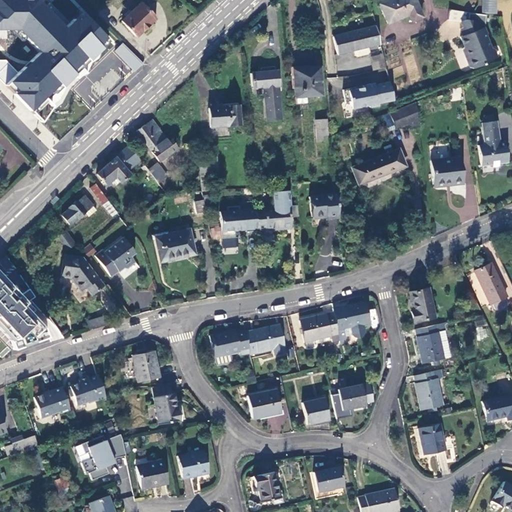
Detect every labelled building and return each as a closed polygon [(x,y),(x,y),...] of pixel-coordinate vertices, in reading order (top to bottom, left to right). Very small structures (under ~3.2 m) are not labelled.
[(44,3),(43,0),(0,0),(0,29),(16,30),(37,52),(16,71),(6,60),(0,60),(0,80),(30,113),(108,41),(80,11),(64,25),(44,3)] [(417,0),(387,0),(379,4),(388,24),(407,16),(411,22),(422,17),(415,1),(417,0)] [(495,13),(495,0),(481,0),(482,14),(495,13)] [(156,19),(141,3),(131,12),(129,10),(123,15),(125,18),(121,21),(136,37),(156,19)] [(484,28),(486,17),(449,9),(448,20),(460,22),(463,28),(460,29),(463,36),(460,37),(464,47),(468,55),(466,59),(469,67),(473,69),(484,65),(483,63),(497,58),(494,49),(490,48),(485,35),(487,35),(484,28)] [(375,27),(332,37),(337,54),(353,51),(354,56),(357,57),(367,55),(369,52),(368,47),(379,44),(375,27)] [(123,43),(115,50),(134,71),(142,63),(123,43)] [(373,71),(385,69),(383,54),(370,56),(373,71)] [(319,69),(293,71),(296,104),(306,103),(305,98),(321,96),(319,69)] [(278,72),(251,74),(252,90),(263,89),(267,122),(281,120),(278,87),(280,87),(278,72)] [(345,102),(350,101),(352,108),(367,106),(370,107),(378,106),(378,103),(394,100),(389,82),(374,85),(374,84),(363,86),(363,88),(357,89),(357,87),(343,90),(345,102)] [(409,130),(418,126),(415,102),(389,113),(395,129),(407,125),(409,130)] [(238,106),(209,108),(210,129),(211,129),(212,137),(231,135),(230,127),(240,126),(238,106)] [(327,135),(326,120),(315,120),(317,141),(322,141),(322,136),(327,135)] [(158,162),(176,149),(169,139),(167,141),(151,121),(136,132),(158,162)] [(498,164),(508,163),(505,142),(499,142),(497,122),(481,124),(484,145),(478,146),(481,167),(492,165),(493,167),(499,167),(498,164)] [(127,171),(140,160),(129,146),(97,174),(111,191),(116,187),(112,181),(115,178),(120,184),(130,175),(127,171)] [(406,167),(399,149),(351,168),(358,186),(406,167)] [(462,184),(460,157),(430,161),(432,184),(450,182),(451,186),(462,184)] [(216,158),(199,159),(202,192),(209,191),(208,179),(212,178),(212,174),(218,174),(216,158)] [(156,164),(148,171),(151,174),(159,184),(167,178),(156,164)] [(148,177),(151,174),(148,171),(144,166),(141,169),(148,177)] [(113,217),(117,214),(95,185),(91,189),(105,208),(113,217)] [(255,210),(257,232),(274,231),(274,228),(290,226),(289,207),(290,207),(289,191),(272,193),(273,207),(255,209),(255,210)] [(326,219),(340,217),(337,194),(309,197),(312,219),(325,217),(326,219)] [(92,206),(85,197),(78,202),(77,201),(68,209),(69,210),(62,215),(70,225),(85,213),(88,217),(96,211),(92,206)] [(197,214),(207,213),(204,201),(195,204),(197,214)] [(254,202),(239,204),(239,207),(239,211),(255,210),(255,209),(254,202)] [(257,232),(255,210),(239,211),(239,207),(227,208),(227,212),(220,213),(222,240),(236,239),(235,232),(243,231),(243,229),(245,228),(246,233),(257,232)] [(195,255),(189,230),(167,235),(166,233),(151,236),(152,241),(156,240),(161,263),(170,261),(170,259),(183,256),(184,258),(191,256),(195,255)] [(70,249),(76,244),(66,231),(61,236),(70,249)] [(135,253),(124,238),(104,252),(103,250),(95,256),(111,277),(118,271),(118,270),(120,268),(125,268),(135,261),(131,256),(135,253)] [(89,257),(96,250),(90,243),(82,249),(89,257)] [(103,286),(82,259),(64,256),(61,276),(71,278),(81,292),(86,288),(92,295),(103,286)] [(490,264),(474,271),(489,304),(506,297),(490,264)] [(0,331),(16,349),(51,336),(0,279),(0,331)] [(434,319),(427,289),(409,293),(413,311),(411,312),(413,322),(434,319)] [(365,302),(332,309),(333,313),(337,334),(339,341),(346,339),(344,328),(354,326),(351,330),(352,336),(357,339),(362,337),(365,333),(364,328),(359,325),(369,323),(365,302)] [(331,342),(339,341),(337,334),(333,313),(299,320),(303,342),(330,336),(331,342)] [(484,315),(475,317),(478,339),(487,338),(485,326),(486,325),(484,315)] [(87,322),(90,331),(107,325),(104,317),(87,322)] [(446,331),(444,323),(414,330),(422,364),(432,362),(433,366),(439,365),(438,361),(443,360),(437,333),(445,331),(446,331)] [(279,325),(245,333),(249,353),(249,354),(283,347),(279,325)] [(239,355),(249,353),(245,333),(244,330),(234,332),(234,330),(209,336),(214,358),(230,354),(238,352),(239,355)] [(451,358),(445,331),(437,333),(443,360),(451,358)] [(159,378),(153,351),(132,356),(138,382),(159,378)] [(232,362),(230,354),(214,358),(216,366),(232,362)] [(444,378),(442,370),(413,376),(421,411),(441,406),(436,379),(444,378)] [(96,401),(107,398),(106,397),(98,376),(80,383),(71,387),(77,405),(86,403),(88,404),(96,400),(96,401)] [(152,387),(154,397),(172,394),(170,384),(152,387)] [(369,384),(337,390),(341,411),(364,406),(364,403),(372,402),(369,384)] [(60,414),(70,410),(62,388),(52,392),(44,395),(44,394),(34,398),(40,418),(58,412),(60,414)] [(280,413),(275,390),(247,396),(251,420),(280,413)] [(154,397),(153,398),(159,424),(181,420),(178,409),(176,409),(173,394),(172,394),(154,397)] [(511,403),(510,395),(481,402),(485,421),(505,417),(506,420),(511,418),(511,403)] [(328,420),(323,399),(302,404),(306,425),(328,420)] [(444,450),(439,425),(417,429),(423,455),(444,450)] [(126,455),(122,436),(106,439),(105,434),(84,438),(86,449),(91,448),(92,455),(81,457),(83,469),(87,468),(89,476),(106,472),(105,465),(113,463),(112,458),(126,455)] [(21,436),(11,440),(16,453),(37,445),(34,436),(22,439),(21,436)] [(47,460),(59,456),(53,440),(41,445),(47,460)] [(8,456),(15,453),(12,444),(5,446),(8,456)] [(203,451),(177,456),(182,479),(191,477),(191,476),(208,472),(203,451)] [(51,470),(62,466),(59,456),(47,460),(51,470)] [(162,461),(136,466),(141,490),(167,484),(162,461)] [(338,467),(312,473),(317,493),(343,486),(338,467)] [(74,471),(65,474),(66,476),(70,486),(71,490),(80,486),(74,471)] [(279,499),(273,473),(253,477),(255,487),(257,487),(260,502),(279,499)] [(68,487),(70,486),(66,476),(63,477),(54,480),(58,491),(68,488),(68,487)] [(511,488),(503,483),(491,501),(499,507),(501,505),(511,511),(511,488)] [(70,493),(68,488),(58,491),(60,497),(70,493)] [(394,490),(356,498),(359,511),(393,511),(399,511),(394,490)] [(114,511),(108,496),(89,503),(92,511),(114,511)]
